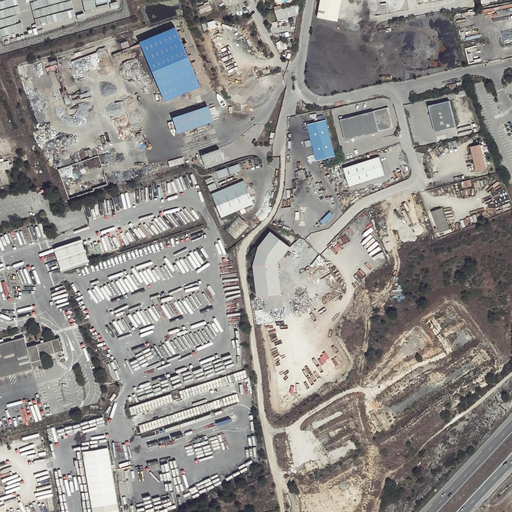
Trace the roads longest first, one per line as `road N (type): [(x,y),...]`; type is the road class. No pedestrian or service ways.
road 1 (track): [(282,143),(280,193),(241,254),(282,511)]
road 2 (unclassified): [(395,88),(413,181),(359,203),(315,250)]
road 3 (motorway): [(511,424),(428,511)]
